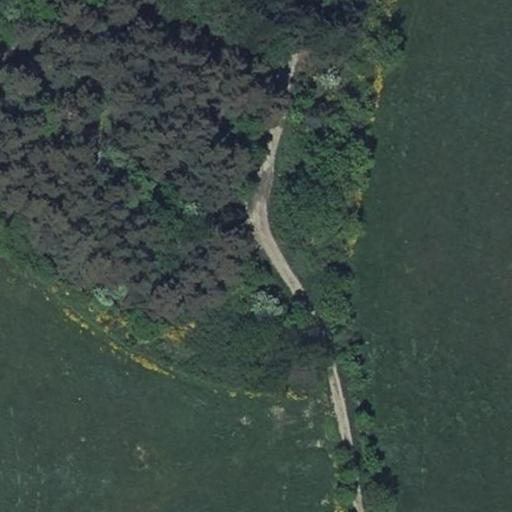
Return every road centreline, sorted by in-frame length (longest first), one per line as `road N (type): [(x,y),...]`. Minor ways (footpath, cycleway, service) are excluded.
road 1 (track): [(354,511),(333,374),(288,258),(276,152),(304,0)]
road 2 (track): [(288,258),(166,193),(0,57)]
